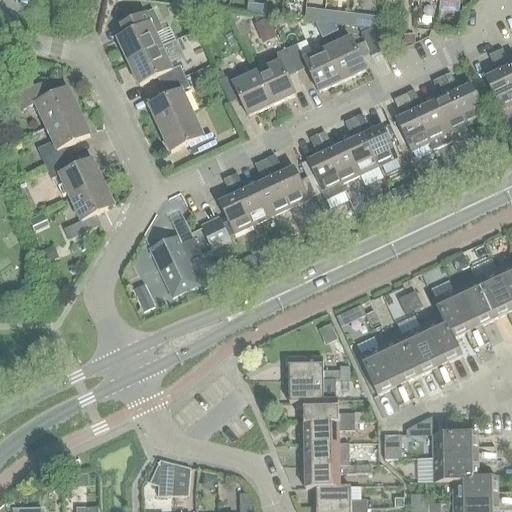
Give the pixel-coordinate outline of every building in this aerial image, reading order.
[(116,41),(127,64),(160,49),(149,26),(157,22),(152,11),(130,22),(134,32),(116,41)] [(368,18),(367,30),(376,31),(377,19),(368,18)] [(253,27),(262,46),(276,40),(268,21),(253,27)] [(350,40),(326,51),(341,84),(365,73),(358,58),(367,54),(369,58),(379,53),(369,30),(359,35),(362,44),(354,48),(350,40)] [(414,36),(403,37),(403,46),(415,45),(414,36)] [(341,84),(326,51),(303,62),(296,46),(286,51),(296,74),(306,69),(318,95),(341,84)] [(161,89),(184,79),(179,68),(171,72),(160,49),(127,64),(138,88),(156,79),(161,89)] [(285,52),(276,56),(266,60),(270,69),(256,75),(271,108),(294,97),(286,79),(296,74),(286,51),(285,52)] [(502,51),(495,54),(500,64),(506,61),(502,51)] [(493,68),(500,64),(495,54),(488,58),(493,68)] [(511,67),(503,72),(511,91),(511,67)] [(499,113),(511,106),(511,91),(503,72),(484,81),(499,113)] [(271,108),(256,75),(241,82),(238,74),(218,83),(228,105),(239,101),(247,119),(271,108)] [(450,75),(443,79),(448,89),(455,85),(450,75)] [(148,108),(159,131),(191,116),(180,93),(188,89),(184,79),(161,89),(166,99),(148,108)] [(448,89),(443,79),(437,82),(441,92),(448,89)] [(35,106),(45,130),(78,115),(67,91),(54,97),(47,83),(16,98),(22,112),(35,106)] [(471,87),(451,96),(466,128),(485,119),(471,87)] [(411,106),(418,103),(413,93),(406,96),(411,106)] [(411,106),(406,96),(400,99),(404,109),(411,106)] [(451,96),(433,105),(448,136),(466,128),(451,96)] [(433,105),(415,113),(429,145),(432,152),(451,144),(448,136),(433,105)] [(410,154),(429,145),(415,113),(395,122),(410,154)] [(37,151),(46,171),(68,160),(64,150),(89,138),(78,115),(45,130),(52,144),(37,151)] [(191,116),(159,131),(170,155),(188,146),(193,157),(215,146),(210,135),(202,139),(191,116)] [(359,130),(366,127),(361,117),(355,120),(359,130)] [(359,130),(355,120),(348,123),(353,133),(359,130)] [(382,129),(363,138),(377,169),(397,160),(382,129)] [(322,147),(329,144),(324,134),(317,137),(322,147)] [(322,147),(317,137),(311,141),(315,151),(322,147)] [(377,169),(363,138),(344,146),(359,178),(377,169)] [(359,178),(344,146),(326,155),(340,187),(359,178)] [(344,194),(340,187),(326,155),(306,164),(325,203),(344,194)] [(479,155),(467,160),(471,169),(483,163),(479,155)] [(271,172),(277,168),(273,158),(266,162),(271,172)] [(59,177),(70,200),(102,185),(91,162),(73,170),(68,160),(46,171),(51,181),(59,177)] [(271,172),(266,162),(259,165),(264,175),(271,172)] [(293,170),(274,179),(289,211),(308,202),(293,170)] [(234,189),(240,186),(236,176),(229,179),(234,189)] [(438,183),(435,176),(424,181),(427,188),(438,183)] [(234,189),(229,179),(222,182),(227,192),(234,189)] [(289,211),(274,179),(256,188),(270,219),(289,211)] [(391,193),(395,202),(416,192),(412,183),(391,193)] [(113,209),(102,185),(70,200),(80,224),(63,232),(68,242),(100,228),(95,217),(113,209)] [(252,228),(270,219),(256,188),(237,196),(252,228)] [(233,237),(252,228),(237,196),(218,206),(233,237)] [(381,199),(371,203),(375,214),(385,209),(381,199)] [(229,244),(217,218),(199,227),(211,252),(229,244)] [(185,295),(199,288),(201,293),(215,287),(220,284),(207,255),(201,257),(193,241),(180,248),(176,239),(149,252),(166,289),(172,301),(185,295)] [(38,253),(43,265),(57,260),(52,248),(38,253)] [(494,322),(511,313),(511,264),(475,282),(494,322)] [(432,302),(440,320),(442,318),(453,341),(494,322),(475,282),(432,302)] [(143,288),(131,293),(142,315),(154,310),(143,288)] [(406,298),(413,314),(422,310),(414,294),(406,298)] [(413,314),(406,298),(397,302),(405,318),(413,314)] [(356,321),(365,317),(361,308),(360,308),(352,312),(356,321)] [(372,333),(381,329),(373,313),(365,317),(372,333)] [(461,358),(453,341),(442,318),(440,320),(400,338),(419,378),(461,358)] [(318,332),(325,348),(336,343),(329,327),(318,332)] [(482,348),(488,345),(483,333),(477,336),(482,348)] [(419,378),(400,338),(358,358),(376,398),(419,378)] [(472,353),(478,350),(473,338),(467,341),(472,353)] [(287,361),(288,383),(338,382),(338,374),(322,374),(322,360),(287,361)] [(349,369),(339,369),(339,381),(345,381),(349,381),(349,369)] [(449,384),(455,382),(450,370),(444,373),(449,384)] [(439,389),(445,386),(440,375),(434,378),(439,389)] [(288,405),(302,405),(302,404),(323,404),(323,403),(322,391),(338,391),(338,382),(288,383),(288,405)] [(408,404),(414,401),(409,389),(402,392),(408,404)] [(398,409),(404,406),(398,394),(392,397),(398,409)] [(302,404),(302,405),(303,426),(353,425),(353,416),(337,417),(337,403),(323,403),(323,404),(302,404)] [(364,416),(353,416),(353,425),(364,425),(364,416)] [(354,434),(353,425),(303,426),(303,448),(338,447),(338,434),(354,434)] [(433,485),(452,485),(477,484),(477,481),(476,436),(432,437),(433,485)] [(383,444),(383,463),(401,462),(401,443),(383,444)] [(303,448),(304,469),(354,468),(354,460),(338,460),(338,447),(303,448)] [(173,498),(172,477),(174,477),(175,466),(161,462),(149,485),(159,488),(158,498),(173,498)] [(175,466),(174,477),(172,477),(173,498),(188,498),(191,470),(175,466)] [(355,477),(354,468),(304,469),(304,492),(315,491),(339,490),(339,489),(339,477),(355,477)] [(371,468),(354,468),(355,477),(371,476),(371,468)] [(204,477),(203,483),(207,490),(213,492),(216,481),(204,477)] [(496,511),(496,481),(477,481),(477,484),(452,485),(452,511),(496,511)] [(315,491),(315,511),(320,511),(366,511),(366,502),(350,503),(350,489),(339,489),(339,490),(315,491)] [(409,511),(426,511),(427,497),(410,497),(409,511)] [(394,501),(394,510),(403,510),(403,501),(394,501)]
